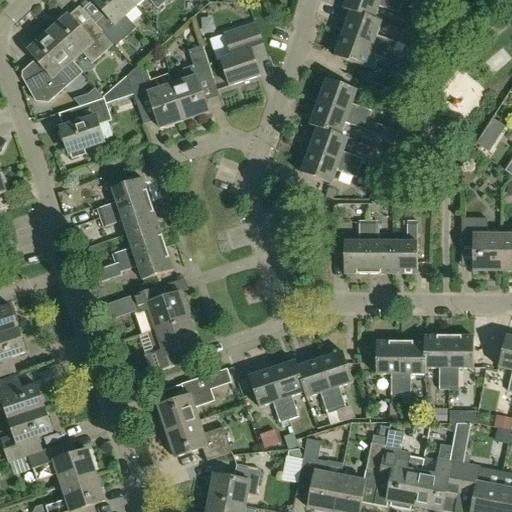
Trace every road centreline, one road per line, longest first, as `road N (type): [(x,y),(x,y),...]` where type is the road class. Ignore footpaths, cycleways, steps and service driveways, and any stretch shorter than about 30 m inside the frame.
road 1 (residential): [(141,511),(0,48)]
road 2 (residential): [(511,313),(299,295),(280,273),(257,211),(264,150)]
road 3 (residential): [(264,150),(311,0)]
